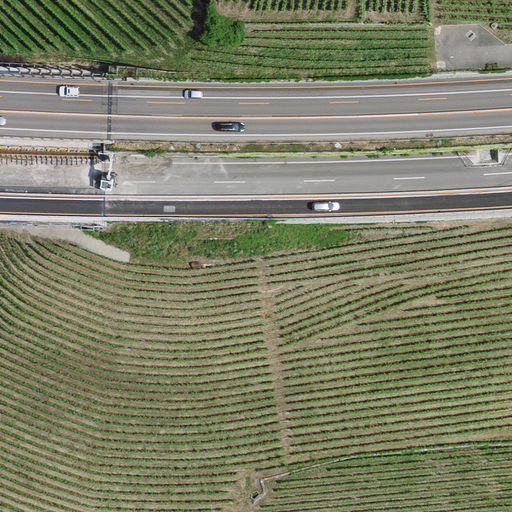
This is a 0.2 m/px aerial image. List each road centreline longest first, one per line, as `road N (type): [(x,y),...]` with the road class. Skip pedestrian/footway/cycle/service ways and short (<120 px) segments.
road 1 (motorway): [(511,107),(357,114),(0,107)]
road 2 (motorway): [(0,180),(511,174)]
road 3 (track): [(0,220),(73,227),(127,253)]
